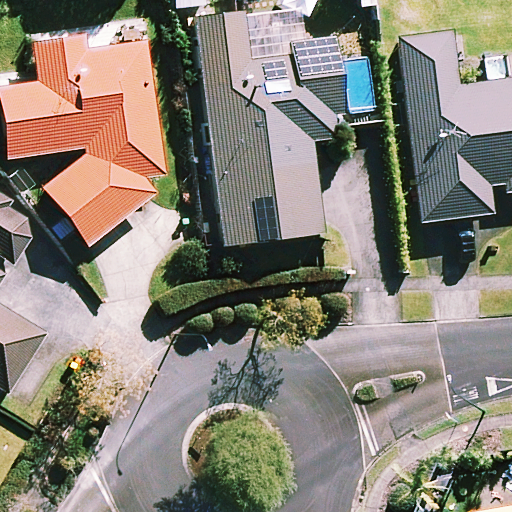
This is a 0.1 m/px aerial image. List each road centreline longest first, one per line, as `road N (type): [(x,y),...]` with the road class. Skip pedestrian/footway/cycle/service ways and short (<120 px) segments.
road 1 (residential): [(150,500),(139,444),(164,394),(188,377),(244,369),(271,379),(309,421)]
road 2 (residential): [(511,359),(449,367),(354,396),(309,421)]
